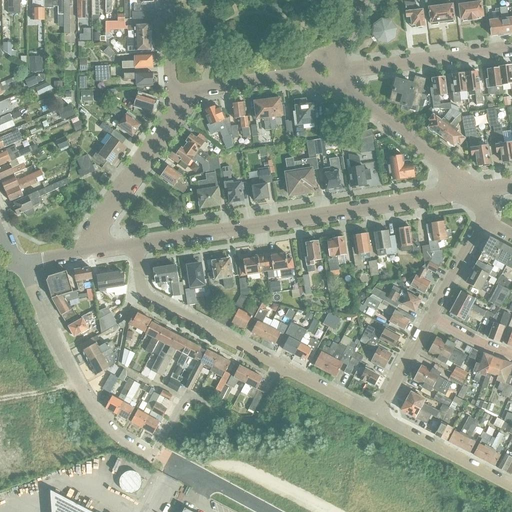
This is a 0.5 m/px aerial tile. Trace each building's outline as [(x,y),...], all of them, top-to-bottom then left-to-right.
[(44,8),(44,4),(44,0),(32,0),(32,20),(44,20),(44,8)] [(62,0),(44,0),(44,4),(44,8),(54,7),(54,6),(58,6),(58,15),(63,15),(63,4),(62,0)] [(77,0),(77,15),(77,18),(86,18),(86,0),(77,0)] [(91,0),(92,16),(99,16),(99,0),(91,0)] [(141,0),(129,0),(129,2),(134,2),(134,12),(140,12),(139,10),(142,10),(141,0)] [(141,0),(142,10),(139,10),(140,12),(134,12),(131,12),(132,19),(155,19),(153,0),(141,0)] [(432,0),(433,5),(428,6),(430,23),(455,20),(452,3),(447,4),(446,0),(432,0)] [(472,19),(469,0),(463,0),(464,3),(458,3),(460,19),(462,19),(463,20),(472,19)] [(469,0),(472,19),(482,18),(481,16),(483,16),(481,1),(476,1),(475,0),(469,0)] [(410,16),(412,27),(424,26),(422,9),(414,10),(413,4),(415,4),(415,1),(413,1),(404,1),(406,17),(410,16)] [(500,7),(499,7),(503,34),(511,32),(511,16),(508,17),(507,6),(499,6),(500,7)] [(503,34),(499,7),(495,8),(496,18),(489,19),(491,35),(503,34)] [(126,29),(126,21),(118,22),(106,22),(106,32),(112,32),(112,30),(126,29)] [(372,38),(371,38),(374,42),(375,42),(378,40),(379,41),(387,42),(393,38),(395,30),(390,23),(382,22),(375,26),(374,34),(375,36),(372,38)] [(128,39),(134,38),(152,37),(152,31),(150,32),(150,25),(127,26),(128,39)] [(128,39),(127,39),(128,51),(151,49),(151,44),(152,44),(152,37),(134,38),(128,39)] [(12,42),(3,42),(3,51),(15,58),(15,56),(16,56),(16,51),(12,51),(12,42)] [(43,71),(43,54),(31,54),(32,71),(43,71)] [(152,62),(153,61),(153,57),(152,56),(152,55),(135,56),(135,60),(134,61),(133,60),(122,60),(123,69),(152,67),(152,62)] [(499,68),(502,84),(510,83),(511,95),(511,66),(511,65),(499,67),(499,68)] [(502,85),(502,84),(499,68),(488,69),(489,79),(486,79),(488,95),(495,94),(494,86),(502,85)] [(464,71),(467,90),(474,89),(477,104),(483,103),(481,81),(479,82),(477,71),(472,72),(472,70),(464,71)] [(460,91),(467,90),(464,71),(457,72),(458,74),(453,74),(455,85),(452,85),(454,101),(462,101),(460,91)] [(124,80),(136,80),(136,86),(153,85),(153,84),(154,83),(154,79),(153,78),(153,73),(136,74),(136,73),(124,74),(124,80)] [(393,98),(392,100),(411,106),(411,104),(417,105),(425,79),(416,76),(414,84),(398,80),(396,87),(392,88),(390,95),(393,98)] [(14,77),(0,83),(0,86),(0,87),(4,86),(16,80),(14,77)] [(38,83),(36,77),(29,80),(32,85),(38,83)] [(439,94),(447,93),(445,77),(433,78),(434,88),(432,88),(434,105),(441,104),(439,94)] [(47,82),(35,88),(39,95),(54,89),(47,82)] [(106,93),(112,97),(115,89),(107,90),(106,93)] [(153,110),(155,106),(153,104),(154,101),(144,98),(145,96),(131,92),(129,97),(137,100),(134,107),(143,110),(143,109),(151,111),(153,110)] [(272,100),(267,101),(271,130),(276,129),(275,121),(274,121),(274,117),(284,115),(283,106),(280,107),(279,99),(278,99),(278,97),(272,98),(272,100)] [(0,102),(0,115),(12,110),(7,99),(0,102)] [(271,130),(267,101),(261,101),(261,99),(255,100),(255,102),(254,102),(255,110),(252,110),(253,119),(264,118),(264,122),(265,130),(271,130)] [(302,124),(315,122),(312,105),(306,106),(305,99),(295,101),(296,113),(294,113),(297,137),(303,136),(302,124)] [(240,118),(243,137),(249,136),(247,116),(244,117),(243,102),(239,103),(238,102),(234,103),(233,104),(231,104),(233,119),(240,118)] [(71,105),(58,111),(62,120),(75,114),(71,105)] [(207,108),(206,111),(208,116),(207,117),(210,124),(207,125),(211,135),(220,131),(223,139),(228,136),(222,120),(225,119),(223,114),(221,113),(219,108),(215,109),(214,107),(211,106),(207,108)] [(136,129),(140,125),(131,119),(133,117),(127,113),(126,115),(115,108),(112,113),(122,120),(117,128),(124,133),(125,131),(132,136),(133,134),(135,135),(138,132),(136,129)] [(496,108),(487,109),(489,126),(498,125),(496,108)] [(428,128),(428,129),(429,130),(429,131),(429,132),(430,132),(431,133),(432,133),(433,133),(434,133),(435,133),(435,132),(436,132),(441,136),(455,118),(461,113),(454,110),(450,115),(448,118),(446,120),(443,118),(442,121),(434,115),(429,120),(432,122),(429,127),(428,128)] [(14,112),(7,115),(0,118),(0,125),(17,118),(14,112)] [(455,118),(441,136),(447,141),(447,142),(447,144),(447,145),(448,146),(449,147),(450,147),(452,147),(453,147),(454,146),(458,142),(460,144),(463,140),(463,138),(457,133),(459,130),(456,127),(460,122),(462,119),(461,113),(455,118)] [(73,124),(76,131),(84,128),(81,121),(73,124)] [(479,146),(477,134),(476,127),(467,129),(466,122),(463,123),(465,137),(469,137),(471,155),(476,154),(477,165),(490,163),(487,145),(479,146)] [(99,128),(110,136),(114,131),(103,123),(99,128)] [(359,133),(361,139),(373,136),(371,129),(359,133)] [(511,160),(511,143),(511,142),(504,143),(502,132),(494,133),(497,152),(501,151),(502,162),(511,160)] [(0,149),(4,148),(16,142),(12,133),(0,137),(0,149)] [(187,143),(185,146),(205,160),(208,162),(212,159),(208,155),(199,149),(204,141),(197,137),(196,138),(191,134),(187,135),(185,139),(185,142),(187,143)] [(373,136),(361,139),(363,145),(375,142),(373,136)] [(66,137),(56,141),(59,150),(70,145),(66,137)] [(112,137),(105,146),(120,157),(127,148),(112,137)] [(320,139),(313,140),(316,155),(322,154),(320,139)] [(292,159),(286,160),(288,173),(286,174),(289,195),(295,194),(297,196),(304,195),(305,193),(311,192),(310,187),(314,187),(311,170),(318,169),(316,155),(313,140),(307,141),(309,159),(301,160),(302,161),(303,171),(294,172),(293,162),(292,159)] [(20,144),(6,150),(0,152),(0,166),(8,162),(16,159),(32,152),(29,147),(23,150),(20,144)] [(120,157),(105,146),(99,155),(96,153),(92,158),(103,166),(107,162),(113,166),(120,157)] [(203,173),(206,172),(209,171),(208,162),(205,160),(185,146),(183,149),(181,148),(178,148),(176,152),(176,155),(181,159),(180,161),(187,166),(192,158),(202,165),(203,173)] [(95,171),(88,155),(77,160),(84,176),(95,171)] [(209,171),(206,172),(207,180),(198,182),(200,192),(198,192),(201,208),(219,205),(213,169),(220,168),(217,155),(212,159),(208,162),(209,171)] [(365,180),(370,179),(369,170),(363,171),(363,166),(359,167),(358,157),(349,155),(351,168),(348,169),(351,187),(366,185),(365,180)] [(418,172),(418,170),(417,169),(417,167),(416,166),(414,166),(412,166),(412,165),(411,164),(411,162),(410,162),(409,161),(406,161),(404,161),(403,156),(388,158),(389,166),(388,166),(389,174),(393,173),(394,179),(395,179),(397,180),(399,180),(400,180),(403,179),(403,178),(414,176),(414,175),(416,175),(416,174),(417,174),(418,172)] [(339,177),(341,175),(338,158),(329,159),(331,168),(323,169),(324,173),(323,174),(326,191),(328,190),(330,191),(331,191),(332,190),(333,189),(341,188),(339,177)] [(9,164),(0,168),(0,179),(0,180),(26,169),(23,163),(19,165),(16,159),(8,162),(9,164)] [(173,186),(182,193),(186,189),(176,182),(181,176),(168,166),(167,168),(165,167),(162,171),(163,173),(160,177),(168,183),(167,184),(172,188),(173,186)] [(243,201),(240,183),(231,184),(229,166),(221,167),(225,191),(227,190),(229,203),(234,202),(235,203),(236,203),(238,204),(240,203),(241,203),(242,202),(243,201)] [(266,183),(272,183),(269,167),(257,169),(259,185),(251,186),(254,201),(269,198),(266,183)] [(1,182),(5,192),(35,179),(43,175),(41,170),(16,181),(14,176),(1,182)] [(49,186),(45,188),(45,189),(14,202),(15,206),(13,207),(17,215),(24,212),(26,216),(28,217),(34,214),(34,213),(32,209),(34,208),(33,207),(42,202),(40,197),(51,192),(69,183),(67,178),(49,186)] [(35,179),(5,192),(10,202),(23,196),(21,190),(36,183),(35,179)] [(437,223),(426,225),(427,234),(428,241),(429,246),(431,260),(429,261),(438,266),(443,262),(442,258),(441,250),(439,251),(437,240),(447,239),(447,238),(448,238),(451,237),(450,230),(448,230),(446,230),(445,222),(443,222),(441,220),(438,221),(437,223)] [(413,250),(413,255),(420,254),(417,232),(411,233),(410,227),(406,228),(405,226),(400,227),(399,229),(398,229),(401,252),(413,250)] [(388,230),(374,233),(375,237),(378,256),(397,253),(395,236),(389,237),(388,234),(388,230)] [(369,253),(371,252),(368,234),(367,234),(366,233),(362,233),(361,235),(353,236),(355,248),(352,248),(355,266),(362,264),(361,260),(370,258),(369,253)] [(329,251),(327,253),(330,271),(338,270),(337,264),(344,263),(343,255),(345,255),(342,238),(341,238),(339,237),(338,237),(336,238),(334,239),(332,239),(332,241),(327,241),(329,251)] [(495,260),(494,260),(502,245),(490,238),(474,268),(488,276),(493,266),(491,266),(495,260)] [(312,261),(320,259),(317,242),(316,242),(315,240),(311,241),(310,243),(305,244),(308,258),(305,258),(307,273),(314,272),(312,261)] [(494,260),(495,260),(506,266),(511,255),(511,249),(502,245),(494,260)] [(425,264),(429,261),(431,260),(429,246),(422,247),(425,264)] [(263,254),(266,272),(267,278),(273,277),(273,278),(280,277),(279,270),(292,268),(291,259),(286,260),(285,254),(273,256),(272,253),(263,254)] [(240,276),(266,272),(263,254),(254,256),(255,258),(243,260),(244,267),(238,267),(240,276)] [(223,278),(224,288),(232,287),(228,260),(213,262),(214,270),(210,270),(212,279),(223,278)] [(368,262),(370,277),(378,275),(376,261),(368,262)] [(429,261),(425,264),(414,272),(408,278),(413,281),(410,286),(424,293),(429,282),(422,278),(427,269),(435,273),(439,266),(438,266),(429,261)] [(198,285),(203,285),(200,264),(187,266),(189,274),(186,275),(187,283),(190,282),(191,289),(185,290),(187,305),(196,304),(194,289),(198,288),(198,285)] [(175,266),(153,269),(156,284),(165,282),(165,280),(170,279),(173,297),(183,295),(181,282),(178,283),(175,266)] [(82,280),(92,279),(90,267),(74,270),(76,281),(79,290),(83,289),(82,280)] [(488,276),(474,268),(466,283),(480,291),(488,276)] [(62,295),(67,293),(72,291),(66,271),(49,277),(46,281),(52,298),(67,325),(78,319),(72,308),(70,309),(62,295)] [(121,272),(97,275),(99,292),(124,288),(121,272)] [(302,276),(305,291),(311,290),(308,275),(302,276)] [(503,287),(502,288),(498,285),(489,302),(496,306),(500,308),(511,292),(503,287)] [(391,290),(387,298),(401,306),(402,304),(414,311),(420,300),(407,294),(393,286),(391,290)] [(374,296),(383,301),(386,294),(377,289),(374,296)] [(461,292),(456,303),(483,317),(491,321),(491,320),(492,320),(497,313),(496,313),(500,308),(496,306),(491,313),(487,311),(487,312),(472,305),(475,299),(461,292)] [(367,298),(364,304),(376,310),(377,309),(392,317),(389,322),(404,330),(409,321),(401,317),(402,315),(394,311),(395,310),(396,308),(383,301),(374,296),(372,295),(370,297),(367,298)] [(229,315),(229,317),(233,319),(231,323),(233,324),(232,325),(237,328),(238,327),(244,329),(247,323),(248,324),(257,307),(244,301),(243,300),(239,307),(235,305),(229,315)] [(256,322),(251,333),(262,339),(268,327),(272,321),(265,318),(268,311),(264,309),(268,302),(263,301),(258,308),(253,320),(256,322)] [(362,303),(358,309),(364,312),(367,306),(362,303)] [(483,317),(456,303),(450,313),(463,321),(466,315),(480,323),(483,317)] [(215,321),(224,326),(229,315),(213,306),(215,321)] [(291,307),(285,318),(290,321),(296,310),(291,307)] [(83,319),(69,327),(71,331),(71,335),(73,335),(74,337),(80,333),(81,335),(89,331),(85,324),(89,322),(88,320),(93,318),(90,312),(85,315),(82,317),(83,319)] [(505,329),(510,315),(504,312),(499,326),(494,324),(489,338),(498,342),(503,328),(505,329)] [(111,313),(99,319),(101,333),(117,325),(111,313)] [(128,325),(144,333),(150,320),(137,313),(134,319),(131,318),(128,325)] [(500,315),(497,313),(492,320),(495,322),(500,315)] [(328,314),(323,324),(329,327),(334,317),(328,314)] [(339,320),(334,317),(329,327),(328,328),(334,331),(339,320)] [(158,341),(164,329),(158,325),(158,324),(153,322),(153,323),(151,322),(145,334),(152,338),(145,351),(151,354),(158,341)] [(268,327),(262,339),(274,345),(280,334),(282,335),(287,326),(280,323),(275,331),(268,327)] [(288,338),(282,349),(293,355),(299,343),(302,337),(304,335),(306,331),(299,328),(290,323),(284,336),(288,338)] [(368,326),(363,335),(377,343),(379,340),(393,347),(394,346),(395,347),(398,341),(396,341),(399,336),(385,329),(382,334),(368,326)] [(164,344),(150,371),(156,374),(169,347),(176,335),(170,332),(170,330),(165,328),(165,329),(164,329),(158,341),(164,344)] [(94,338),(79,346),(88,361),(102,354),(104,358),(115,352),(117,351),(117,349),(116,347),(115,348),(112,341),(108,343),(107,342),(99,347),(97,344),(101,341),(97,335),(94,338)] [(176,350),(182,353),(188,341),(187,341),(188,340),(183,337),(182,338),(176,335),(169,347),(156,374),(162,377),(176,350)] [(377,343),(363,335),(359,341),(367,345),(366,347),(374,352),(372,355),(374,356),(371,361),(384,368),(391,355),(377,347),(379,344),(377,343)] [(299,343),(293,355),(305,361),(311,350),(313,351),(318,342),(311,339),(309,341),(302,337),(299,343)] [(335,351),(324,371),(336,377),(343,362),(347,364),(350,357),(353,351),(355,349),(354,348),(356,345),(357,345),(359,341),(356,339),(354,343),(351,341),(347,345),(346,347),(339,343),(338,345),(335,351)] [(436,339),(432,345),(463,361),(466,356),(453,349),(455,345),(447,341),(446,344),(436,339)] [(182,353),(176,364),(182,367),(187,356),(198,362),(198,361),(204,350),(199,347),(200,346),(195,343),(194,345),(188,341),(182,353)] [(324,371),(331,358),(335,351),(338,345),(332,342),(329,348),(324,346),(314,365),(324,371)] [(463,361),(432,345),(429,352),(438,357),(437,360),(445,364),(447,361),(460,367),(463,361)] [(122,363),(132,366),(137,351),(127,348),(122,363)] [(468,357),(474,360),(478,352),(473,349),(468,357)] [(198,362),(184,387),(187,389),(190,390),(202,366),(210,370),(211,368),(211,367),(217,356),(206,350),(200,362),(198,361),(198,362)] [(363,356),(353,351),(350,357),(351,357),(358,361),(360,362),(363,356)] [(115,352),(104,358),(102,354),(88,361),(96,376),(114,366),(115,352)] [(481,375),(485,376),(492,358),(492,357),(484,354),(479,365),(476,364),(473,372),(476,373),(473,381),(478,383),(481,375)] [(211,368),(210,370),(209,371),(221,377),(215,389),(220,391),(225,383),(230,374),(225,372),(230,362),(223,359),(223,358),(219,355),(218,356),(217,356),(211,367),(211,368)] [(356,366),(358,361),(351,357),(343,372),(349,375),(352,368),(353,365),(356,366)] [(492,358),(485,376),(482,386),(486,388),(487,386),(491,374),(496,376),(501,361),(492,358)] [(508,376),(511,365),(511,364),(504,361),(496,381),(503,384),(503,385),(499,384),(497,390),(502,392),(501,395),(509,398),(511,388),(511,386),(508,385),(511,377),(508,376)] [(365,381),(374,386),(379,376),(369,370),(371,367),(366,365),(364,368),(365,369),(362,375),(356,372),(353,376),(365,382),(365,381)] [(238,380),(245,383),(250,372),(239,366),(233,377),(231,376),(226,384),(233,388),(238,380)] [(421,367),(417,374),(447,390),(451,384),(438,377),(440,373),(432,369),(431,372),(421,367)] [(467,374),(456,367),(453,373),(464,379),(467,374)] [(250,372),(245,383),(252,387),(247,396),(253,399),(248,409),(253,412),(263,393),(256,389),(262,378),(250,372)] [(464,380),(452,373),(449,379),(461,385),(464,380)] [(103,389),(110,393),(118,378),(111,374),(103,389)] [(447,390),(417,374),(414,380),(423,385),(422,388),(429,392),(431,389),(444,396),(447,390)] [(112,396),(105,409),(116,415),(123,402),(134,381),(129,378),(123,388),(117,399),(112,396)] [(166,386),(177,392),(181,385),(170,379),(166,386)] [(123,402),(116,415),(127,421),(134,408),(128,405),(134,394),(140,384),(134,381),(123,402)] [(115,391),(120,394),(123,388),(118,385),(115,391)] [(457,396),(463,399),(468,388),(463,385),(457,396)] [(451,386),(447,394),(454,398),(458,390),(451,386)] [(50,387),(35,389),(37,409),(52,407),(50,387)] [(220,397),(225,399),(230,391),(224,388),(220,397)] [(35,389),(20,390),(22,410),(37,409),(35,389)] [(20,390),(5,392),(7,412),(22,410),(20,390)] [(162,390),(159,396),(160,396),(159,396),(165,399),(169,401),(172,395),(162,390)] [(141,429),(155,403),(159,396),(160,396),(159,396),(154,392),(142,413),(137,410),(131,423),(141,429)] [(410,393),(406,402),(431,415),(442,421),(449,408),(443,405),(439,412),(423,404),(425,400),(410,393)] [(436,393),(433,399),(448,407),(451,400),(444,397),(436,393)] [(159,396),(155,403),(160,406),(165,399),(159,396)] [(455,397),(452,402),(460,406),(462,400),(455,397)] [(406,402),(401,410),(402,412),(426,424),(431,415),(406,402)] [(480,402),(478,407),(485,410),(487,404),(480,402)] [(155,403),(141,429),(153,435),(159,422),(153,419),(156,414),(162,417),(167,410),(160,406),(155,403)] [(449,408),(442,421),(435,435),(446,441),(453,428),(446,425),(454,410),(449,408)] [(448,442),(459,448),(471,425),(474,419),(469,417),(461,433),(460,433),(459,434),(454,431),(448,442)] [(497,418),(493,425),(500,428),(504,421),(497,418)] [(471,425),(459,448),(470,453),(476,441),(470,438),(475,427),(471,425)] [(482,438),(473,455),(484,461),(492,444),(489,443),(492,437),(483,432),(480,437),(482,438)] [(492,444),(484,461),(495,466),(501,454),(495,451),(503,435),(498,432),(492,444)] [(80,436),(66,441),(73,460),(87,454),(80,436)] [(66,441),(52,446),(59,465),(73,460),(66,441)] [(52,446),(38,451),(45,470),(59,465),(52,446)] [(38,451),(24,456),(31,475),(45,470),(38,451)] [(497,467),(506,472),(511,461),(511,451),(509,457),(503,454),(497,467)] [(22,452),(8,457),(17,480),(31,475),(24,456),(22,452)] [(8,457),(0,459),(0,477),(3,486),(17,480),(8,457)] [(128,494),(147,486),(139,468),(120,476),(128,494)] [(99,511),(55,493),(56,511),(99,511)]
